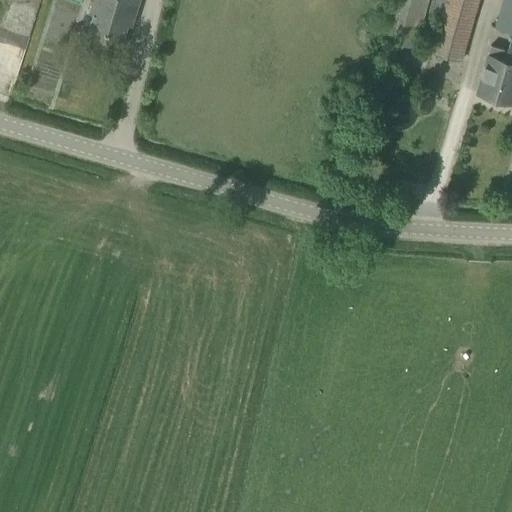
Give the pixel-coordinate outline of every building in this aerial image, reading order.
[(5,0),(5,2),(24,10),(27,0),(5,0)] [(130,27),(138,0),(92,0),(88,15),(92,16),(85,38),(120,48),(127,26),(130,27)] [(428,0),(390,0),(385,19),(379,39),(414,50),(428,0)] [(460,62),(477,0),(432,0),(429,9),(440,13),(429,53),(460,62)] [(488,54),(476,94),(494,99),(511,104),(511,0),(503,0),(495,28),(511,33),(511,34),(506,51),(490,46),(488,54)] [(0,19),(18,23),(21,10),(0,5),(0,19)]
